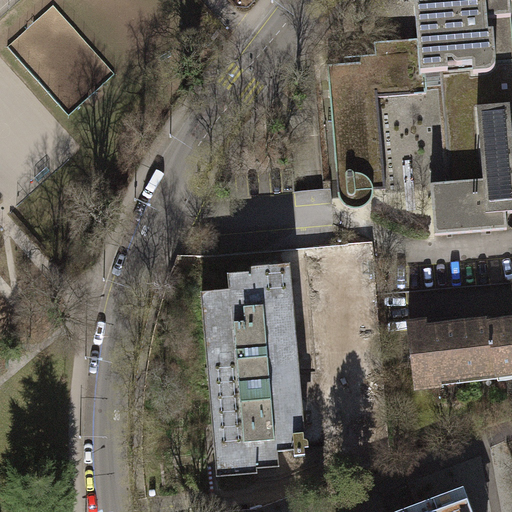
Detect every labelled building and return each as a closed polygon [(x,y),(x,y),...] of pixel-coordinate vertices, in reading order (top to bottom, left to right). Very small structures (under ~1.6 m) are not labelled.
[(511,0),(420,0),(421,6),(415,7),(417,39),(375,42),(376,55),(345,58),(346,65),(328,66),(338,194),(339,200),(342,204),(349,209),(357,210),(365,207),(371,201),(373,196),(374,190),(385,189),(378,98),(427,94),(425,75),(442,73),(451,184),(431,185),(435,235),(507,229),(506,213),(511,212),(511,132),(511,116),(511,115),(511,0)] [(231,292),(202,295),(217,477),(256,474),(256,469),(277,467),(276,452),(294,451),(295,458),(305,457),(289,267),(251,270),(251,275),(230,277),(231,292)] [(415,382),(416,389),(440,386),(440,380),(497,373),(490,325),(490,322),(457,326),(456,320),(442,322),(442,328),(426,330),(425,324),(408,326),(415,382)] [(511,321),(490,325),(497,373),(497,375),(511,373),(511,321)] [(402,511),(471,511),(463,489),(402,511)]
